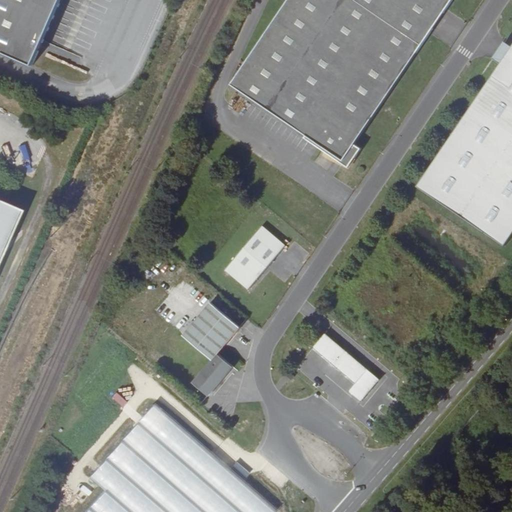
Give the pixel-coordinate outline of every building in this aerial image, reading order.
[(0,0),(0,48),(36,64),(63,0),(0,0)] [(289,0),(232,85),(307,135),(305,138),(349,168),(362,149),(355,144),(453,0),(289,0)] [(511,236),(511,47),(418,187),(505,246),(511,236)] [(0,265),(24,211),(0,200),(0,265)] [(263,226),(225,270),(250,290),(287,246),(263,226)] [(211,302),(183,335),(200,349),(212,360),(193,382),(209,395),(233,367),(217,354),(240,327),(211,302)] [(333,363),(342,352),(324,336),(314,347),(333,363)] [(342,352),(333,363),(338,368),(348,357),(342,352)] [(348,357),(338,368),(357,384),(367,373),(348,357)] [(285,375),(292,380),(295,377),(290,373),(291,373),(288,371),(285,375)]
